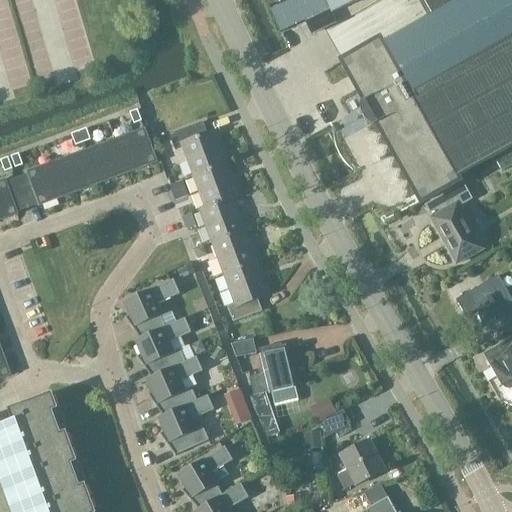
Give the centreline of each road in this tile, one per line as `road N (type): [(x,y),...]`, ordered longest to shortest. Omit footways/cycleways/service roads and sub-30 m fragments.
road 1 (tertiary): [(491,511),(332,232),(218,0)]
road 2 (residential): [(110,378),(100,325),(108,296),(148,244),(132,197),(0,246)]
road 3 (residential): [(161,511),(110,378)]
